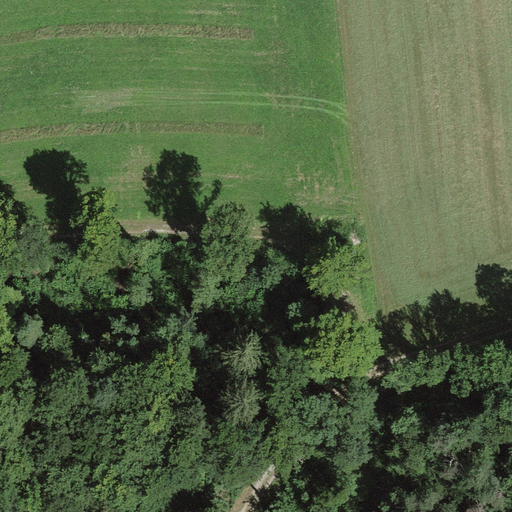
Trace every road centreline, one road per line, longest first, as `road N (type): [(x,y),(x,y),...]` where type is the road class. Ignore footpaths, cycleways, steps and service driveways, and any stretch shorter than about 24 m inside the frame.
road 1 (track): [(0,242),(129,226),(282,230),(322,261),(385,364)]
road 2 (track): [(251,511),(269,463),(326,398),(385,364),(511,322)]
